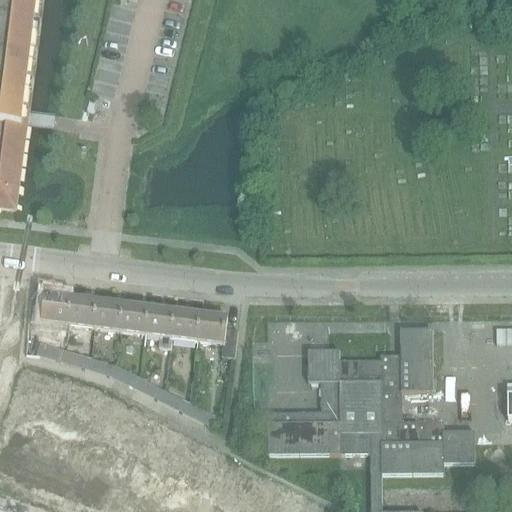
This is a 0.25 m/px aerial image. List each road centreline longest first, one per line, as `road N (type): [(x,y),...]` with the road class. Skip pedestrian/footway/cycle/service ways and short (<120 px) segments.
road 1 (residential): [(103,269),(277,286),(511,286)]
road 2 (residential): [(103,269),(119,132),(152,0)]
